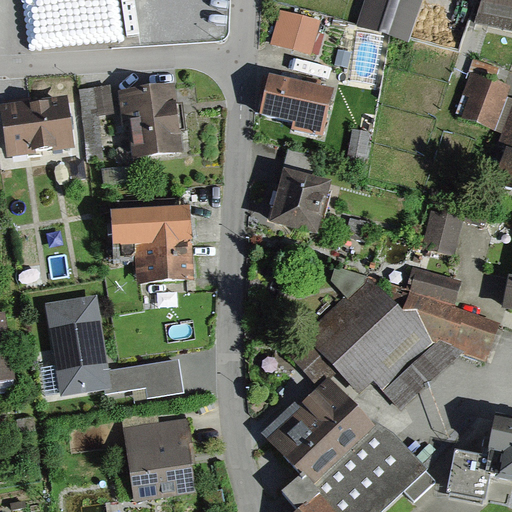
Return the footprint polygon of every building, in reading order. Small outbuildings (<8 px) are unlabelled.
[(47,0),(49,51),(119,48),(117,0),(47,0)] [(217,12),(231,13),(231,0),(164,0),(164,37),(216,38),(217,12)] [(511,0),(366,0),(358,27),(408,41),(421,0),(481,0),(475,24),(511,29),(511,0)] [(280,6),(270,37),(308,49),(318,18),(280,6)] [(475,59),(471,71),(496,80),(500,69),(475,59)] [(462,94),(466,96),(458,117),(494,131),(507,97),(511,86),(496,80),(471,71),(462,94)] [(329,91),(268,79),(257,120),(317,132),(329,91)] [(107,88),(80,90),(82,118),(109,116),(107,88)] [(172,88),(122,94),(130,161),(181,155),(172,88)] [(511,105),(511,98),(507,97),(494,131),(501,133),(511,105)] [(0,108),(0,114),(4,161),(71,156),(66,103),(0,108)] [(498,141),(507,145),(493,180),(511,187),(511,105),(501,133),(498,141)] [(290,162),(274,219),(317,231),(333,174),(290,162)] [(184,199),(102,207),(106,251),(136,248),(139,281),(191,277),(184,199)] [(458,218),(430,213),(423,248),(451,253),(458,218)] [(370,226),(350,222),(347,238),(367,242),(370,226)] [(296,511),(371,511),(415,470),(349,402),(374,378),(400,404),(455,349),(486,359),(495,328),(449,310),(456,281),(415,270),(405,299),(363,278),(289,350),(323,384),(266,440),(301,475),(280,495),(296,511)] [(93,299),(47,305),(60,401),(178,385),(175,362),(103,371),(93,299)] [(0,376),(11,375),(3,316),(0,315),(0,376)] [(500,476),(511,477),(511,422),(498,420),(494,448),(504,450),(500,476)] [(185,423),(124,433),(135,501),(196,491),(185,423)]
